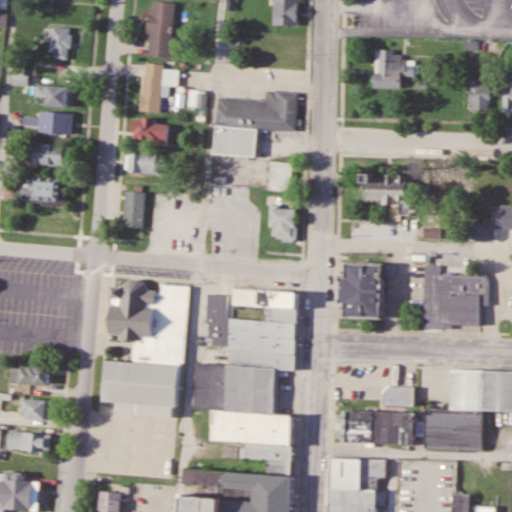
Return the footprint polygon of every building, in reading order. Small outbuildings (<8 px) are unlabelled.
[(9,0),(0,0),(0,8),(9,9),(9,0)] [(273,0),(273,25),(299,25),(298,0),(273,0)] [(171,57),(175,3),(152,1),(148,56),(171,57)] [(0,27),(8,28),(8,13),(0,12),(0,27)] [(71,59),(71,27),(47,27),(47,51),(56,51),(56,59),(71,59)] [(401,88),(401,77),(417,77),(417,60),(403,59),(403,51),(376,51),(375,88),(401,88)] [(142,111),(161,112),(162,93),(168,94),(169,85),(178,86),(180,67),(145,64),(142,111)] [(491,110),(491,80),(469,80),(469,110),(491,110)] [(36,107),(74,107),(74,86),(36,85),(36,107)] [(266,101),(219,97),(215,154),(255,156),(257,129),(295,131),(298,93),(267,91),(266,101)] [(73,113),(41,112),(41,118),(25,118),(25,127),(40,128),(39,134),(72,135),(73,113)] [(132,120),(132,139),(168,140),(168,121),(132,120)] [(68,144),(30,143),(29,165),(68,166),(68,144)] [(128,173),(166,173),(166,159),(158,159),(158,152),(128,152),(128,173)] [(269,191),(292,192),(293,163),(269,162),(269,191)] [(407,175),(363,175),(363,203),(408,203),(407,175)] [(62,201),(62,178),(22,178),(22,201),(62,201)] [(454,184),(431,179),(426,203),(449,208),(454,184)] [(144,192),(124,192),(124,227),(144,227),(144,192)] [(296,240),(296,206),(270,206),(270,240),(296,240)] [(381,319),(381,265),(348,265),(348,280),(340,280),(340,302),(345,302),(345,319),(381,319)] [(424,328),(479,328),(479,305),(489,305),(489,273),(441,273),(441,265),(424,265),(424,328)] [(177,419),(189,286),(161,284),(160,285),(125,282),(124,288),(112,287),(107,339),(134,341),(133,363),(106,361),(102,406),(114,407),(114,414),(177,419)] [(298,291),(234,289),(233,305),(265,307),(265,320),(231,318),(229,365),(196,363),(194,408),(214,409),(213,443),(223,443),(222,458),(268,459),(267,473),(291,474),(294,416),(274,415),(276,369),(294,370),(298,291)] [(221,292),(202,291),(201,319),(220,320),(221,292)] [(50,367),(13,364),(11,381),(49,385),(50,367)] [(511,371),(451,370),(451,409),(426,408),(425,448),(482,449),(483,412),(511,412),(511,371)] [(387,405),(413,404),(412,388),(393,388),(393,392),(405,391),(405,395),(387,395),(387,405)] [(23,399),(23,410),(1,409),(2,392),(0,392),(0,420),(52,422),(53,400),(23,399)] [(415,413),(344,411),(343,443),(414,445),(415,413)] [(52,434),(10,431),(8,450),(50,452),(52,434)] [(380,511),(380,499),(381,499),(381,491),(378,491),(378,477),(386,477),(387,459),(331,458),(329,511),(380,511)] [(290,511),(293,476),(186,470),(185,487),(254,491),(253,502),(182,499),(180,511),(290,511)] [(0,510),(30,511),(38,511),(40,481),(27,481),(27,473),(0,471),(0,510)] [(121,511),(122,491),(100,491),(99,511),(121,511)] [(470,511),(470,493),(453,493),(453,511),(470,511)]
